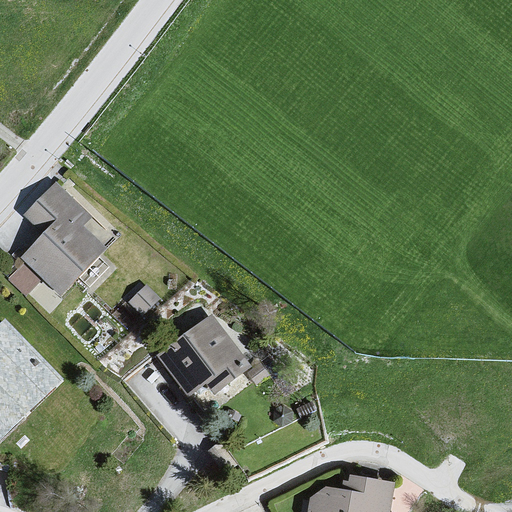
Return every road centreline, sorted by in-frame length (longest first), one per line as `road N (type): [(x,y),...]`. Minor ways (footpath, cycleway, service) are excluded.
road 1 (residential): [(218,511),(318,459),(356,453),(392,459),(476,511)]
road 2 (residential): [(160,0),(0,203)]
